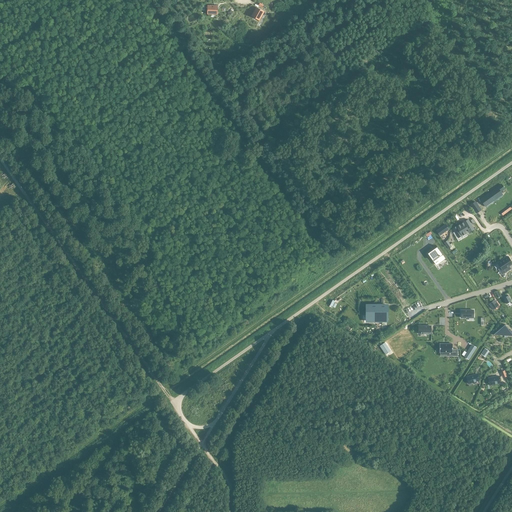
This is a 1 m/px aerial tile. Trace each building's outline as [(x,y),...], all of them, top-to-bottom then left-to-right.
[(220,6),(209,5),(209,14),(219,14),(220,6)] [(251,16),(259,20),(264,11),(256,7),(251,16)] [(480,199),(485,206),(502,194),(497,187),(480,199)] [(476,202),(471,205),(476,213),(481,210),(476,202)] [(468,220),(453,228),(458,238),(466,233),(464,230),(467,229),(469,232),(474,229),(468,220)] [(446,224),(437,231),(440,235),(449,229),(446,224)] [(428,254),(436,265),(445,258),(445,259),(446,259),(437,247),(428,254)] [(511,262),(508,256),(498,263),(500,268),(498,269),(502,275),(511,269),(510,269),(508,267),(509,267),(509,266),(511,264),(511,262)] [(508,295),(503,298),(506,304),(511,301),(508,295)] [(498,305),(495,300),(490,304),(494,309),(498,305)] [(388,305),(366,305),(366,321),(388,321),(388,305)] [(511,332),(505,324),(493,335),(511,336),(511,332)] [(440,344),(440,352),(447,352),(447,356),(458,356),(458,349),(453,349),(453,344),(440,344)] [(464,356),(469,359),(476,347),(472,345),(464,356)] [(467,377),(468,383),(479,380),(477,374),(467,377)] [(489,385),(500,383),(499,376),(488,378),(489,385)]
